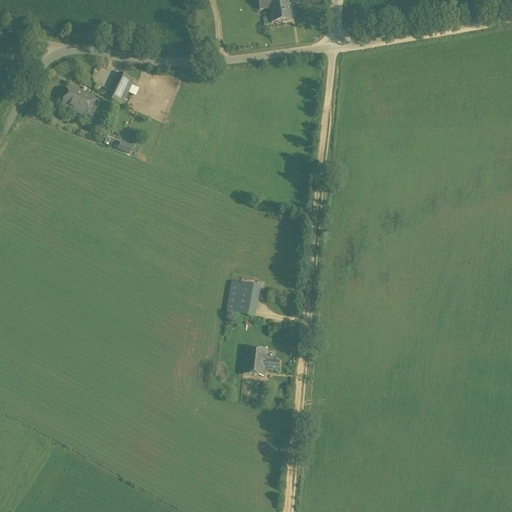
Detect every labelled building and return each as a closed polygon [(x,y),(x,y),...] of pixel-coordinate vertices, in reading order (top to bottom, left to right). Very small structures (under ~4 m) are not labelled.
[(269,10),(270,16),(276,15),(274,0),(257,0),(259,11),(269,10)] [(274,0),(276,15),(270,16),(271,24),(291,21),(288,5),(290,5),(288,0),(274,0)] [(122,106),(134,82),(119,75),(107,99),(122,106)] [(81,95),(69,90),(62,103),(74,109),(73,111),(84,117),(93,98),(82,93),(81,95)] [(132,146),(120,142),(117,151),(129,155),(132,146)] [(253,318),(259,288),(232,283),(226,313),(253,318)] [(277,371),(278,361),(265,360),(266,351),(245,349),(242,376),(263,378),(264,370),(277,371)]
